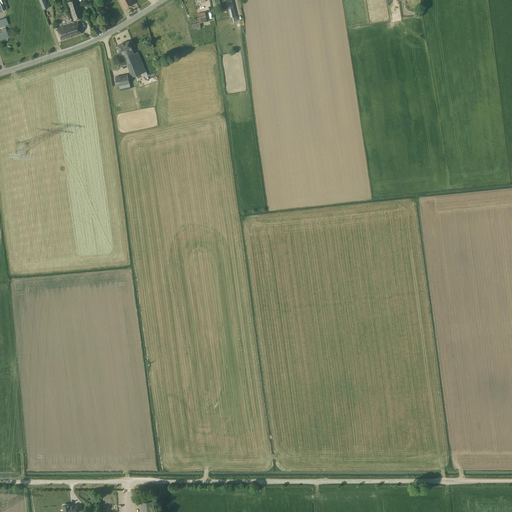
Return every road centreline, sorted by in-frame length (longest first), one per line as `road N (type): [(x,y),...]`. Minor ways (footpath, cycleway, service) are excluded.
road 1 (unclassified): [(511,481),(0,482)]
road 2 (tertiary): [(0,74),(87,43),(163,0)]
